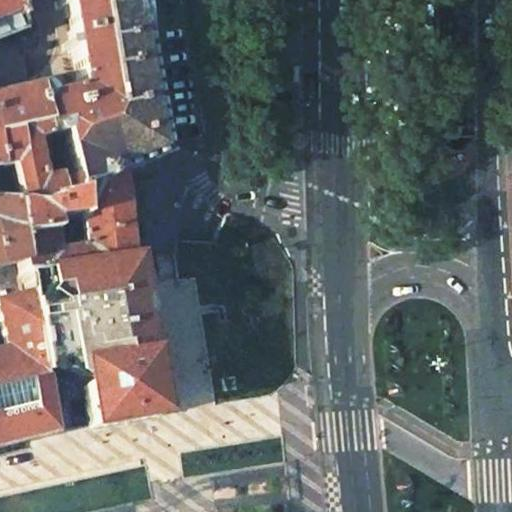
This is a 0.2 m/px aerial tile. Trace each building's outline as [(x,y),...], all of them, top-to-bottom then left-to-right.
[(10,0),(0,0),(0,171),(4,171),(13,206),(53,198),(50,185),(49,179),(36,182),(27,143),(40,140),(38,132),(29,89),(0,95),(0,39),(17,33),(10,1),(10,0)] [(132,0),(10,0),(10,1),(14,0),(61,0),(77,90),(45,97),(44,95),(41,91),(36,89),(29,89),(38,132),(47,130),(52,133),(58,135),(68,181),(50,185),(53,198),(116,174),(137,166),(159,158),(160,156),(151,107),(139,35),(135,15),(132,0)] [(53,198),(13,206),(0,205),(0,267),(16,264),(17,270),(18,277),(19,276),(125,260),(125,254),(125,253),(124,236),(116,174),(53,198)] [(125,260),(19,276),(22,291),(23,297),(36,378),(48,378),(59,380),(62,380),(63,381),(63,382),(64,387),(65,388),(66,390),(69,391),(70,391),(74,390),(75,388),(82,390),(88,427),(150,414),(136,323),(133,320),(131,317),(130,314),(130,310),(130,306),(133,303),(130,288),(125,260)] [(36,378),(23,297),(5,301),(0,302),(0,447),(45,436),(43,421),(42,421),(38,392),(36,378)]
